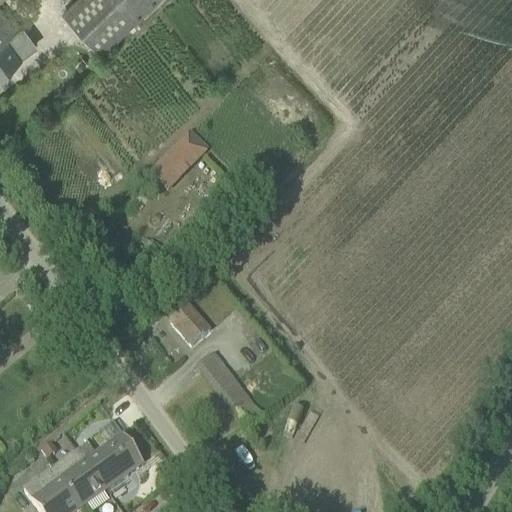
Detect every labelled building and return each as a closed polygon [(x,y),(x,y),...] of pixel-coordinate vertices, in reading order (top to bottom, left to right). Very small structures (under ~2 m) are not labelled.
[(74,0),(61,13),(101,56),(158,0),(74,0)] [(0,74),(12,66),(35,49),(11,16),(7,19),(0,9),(0,74)] [(198,161),(179,146),(148,178),(167,194),(198,161)] [(170,318),(173,322),(170,325),(191,349),(209,334),(188,310),(180,317),(176,313),(170,318)] [(196,369),(245,433),(262,421),(213,356),(196,369)] [(23,493),(37,511),(79,511),(143,467),(121,436),(93,456),(87,447),(23,493)] [(47,447),(40,452),(47,461),(54,456),(47,447)]
